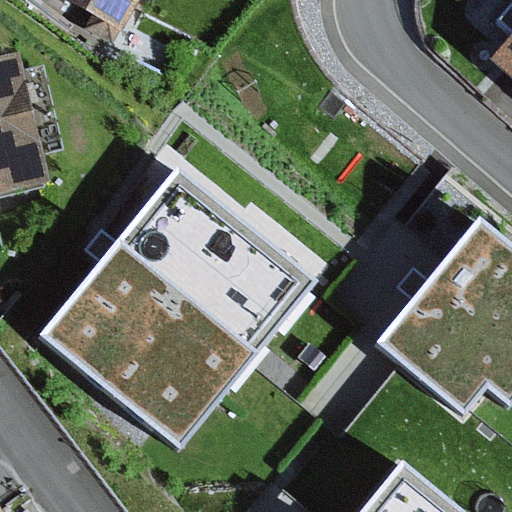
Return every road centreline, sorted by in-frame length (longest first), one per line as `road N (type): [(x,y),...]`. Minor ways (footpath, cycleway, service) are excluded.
road 1 (residential): [(367,0),(394,57),(511,162)]
road 2 (tertiary): [(0,397),(86,511)]
